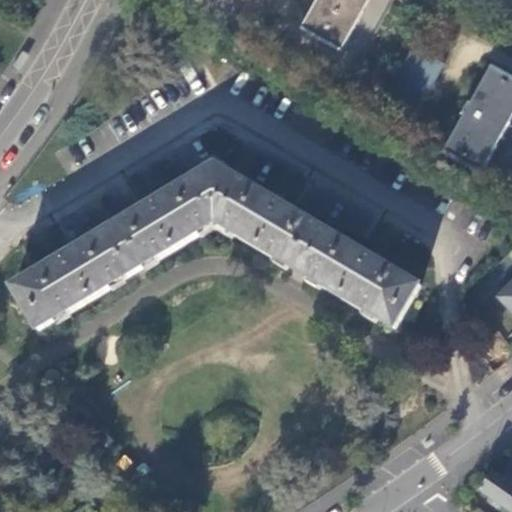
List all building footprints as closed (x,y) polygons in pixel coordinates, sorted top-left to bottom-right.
[(511,0),(319,0),(302,32),(342,54),(371,0),(511,0)] [(385,101),(414,117),(442,66),(413,49),(394,83),(385,101)] [(444,154),(482,176),(511,121),(511,78),(492,68),(470,106),(467,105),(464,112),(466,114),(444,154)] [(13,288),(40,332),(67,315),(68,317),(113,290),(112,288),(156,261),(157,263),(199,238),(198,236),(215,225),(234,236),(233,238),(276,263),(278,262),(322,288),(321,291),(364,315),(365,314),(395,332),(421,288),(396,273),(397,272),(386,264),(389,258),(375,249),(371,256),(345,241),(344,242),(309,221),(311,219),(282,202),(286,197),(272,188),(268,194),(257,188),(256,190),(216,166),(175,191),(174,189),(164,196),(159,189),(145,197),(150,205),(123,221),(124,222),(87,244),(86,243),(60,258),(56,251),(43,259),(48,267),(39,272),(39,273),(13,288)] [(511,288),(500,300),(511,312),(511,288)] [(511,466),(503,480),(511,486),(511,466)] [(511,511),(511,486),(503,480),(495,475),(482,493),(509,511),(511,511)]
